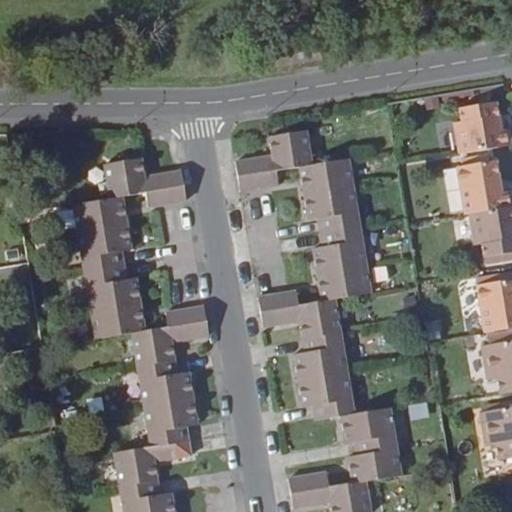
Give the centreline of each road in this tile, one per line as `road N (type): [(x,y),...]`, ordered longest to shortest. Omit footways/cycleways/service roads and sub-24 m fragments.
road 1 (residential): [(263,511),(195,104)]
road 2 (unclassified): [(195,104),(511,55)]
road 3 (unclassified): [(0,106),(195,104)]
